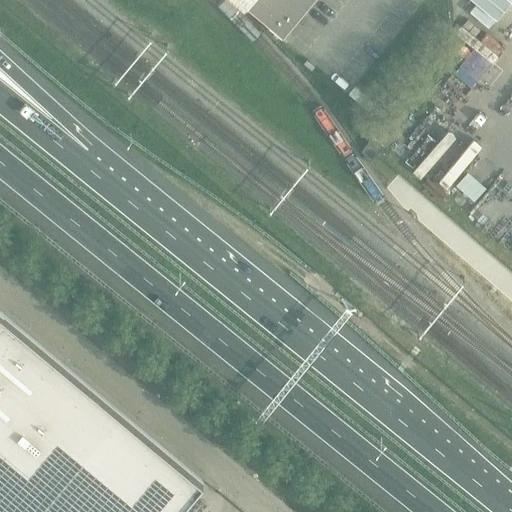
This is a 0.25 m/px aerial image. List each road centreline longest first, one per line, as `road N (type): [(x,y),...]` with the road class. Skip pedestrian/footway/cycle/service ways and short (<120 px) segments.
road 1 (motorway): [(511,511),(78,160)]
road 2 (motorway): [(0,164),(430,511)]
road 3 (unclassified): [(274,511),(0,286)]
